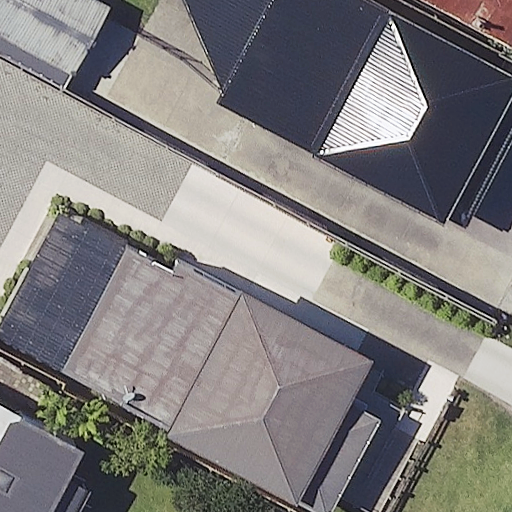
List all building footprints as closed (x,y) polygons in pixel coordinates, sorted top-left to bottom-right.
[(107,0),(0,0),(0,25),(71,65),(107,0)] [(511,121),(511,61),(396,0),(260,0),(216,84),(462,215),(511,121)] [(511,0),(459,0),(511,26),(511,0)] [(360,352),(69,194),(0,322),(327,499),(371,417),(335,398),(360,352)] [(65,511),(89,469),(68,457),(81,433),(11,395),(0,414),(0,511),(65,511)]
